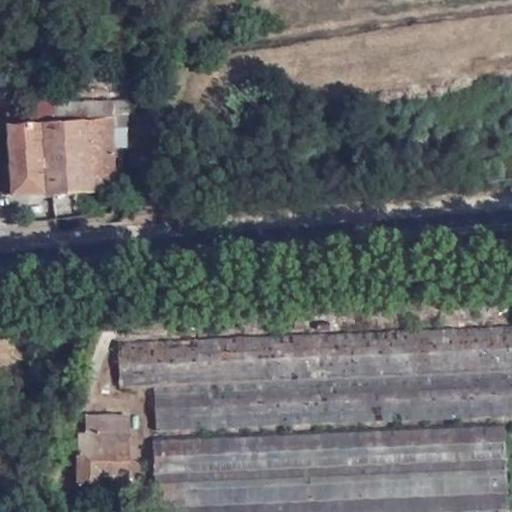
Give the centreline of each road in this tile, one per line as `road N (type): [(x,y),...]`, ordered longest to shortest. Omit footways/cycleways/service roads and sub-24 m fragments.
road 1 (secondary): [(0,267),(511,225)]
road 2 (track): [(203,0),(156,127),(143,255)]
